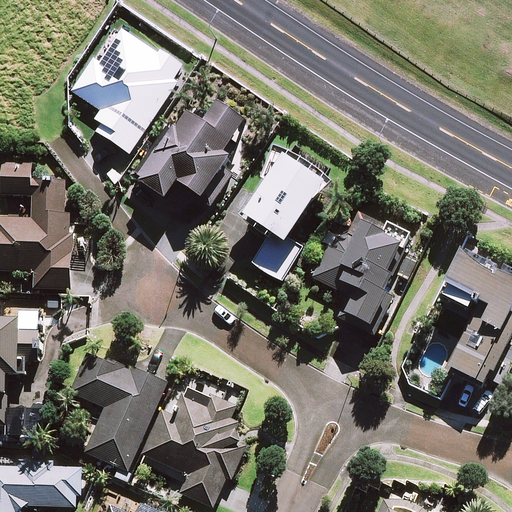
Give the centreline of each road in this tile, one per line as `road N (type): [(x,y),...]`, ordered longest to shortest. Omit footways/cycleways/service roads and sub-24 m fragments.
road 1 (secondary): [(236,0),(511,168)]
road 2 (residential): [(153,293),(319,393)]
road 3 (residential): [(371,416),(511,463)]
road 4 (residential): [(290,511),(319,393)]
road 5 (residential): [(371,416),(297,511)]
